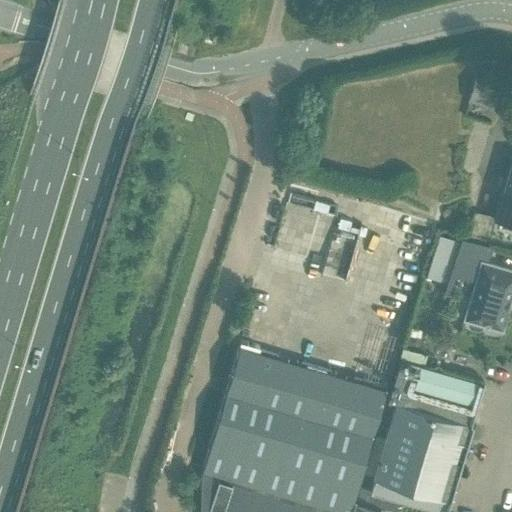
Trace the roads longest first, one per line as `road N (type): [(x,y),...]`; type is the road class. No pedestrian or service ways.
road 1 (tertiary): [(0,12),(211,71),(474,12),(511,14)]
road 2 (primary): [(0,489),(151,0)]
road 3 (primary): [(96,0),(0,318)]
